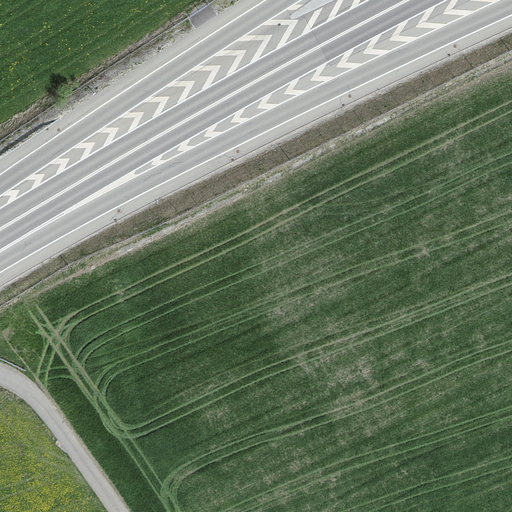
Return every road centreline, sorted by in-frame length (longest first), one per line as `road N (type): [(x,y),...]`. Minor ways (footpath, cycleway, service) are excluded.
road 1 (trunk): [(0,260),(274,115),(511,5)]
road 2 (trunk): [(0,229),(406,0)]
road 3 (trunk): [(282,0),(0,185)]
road 4 (residential): [(0,374),(31,393),(119,511)]
